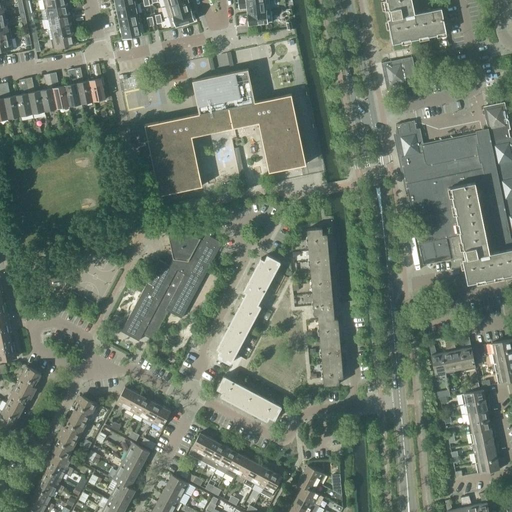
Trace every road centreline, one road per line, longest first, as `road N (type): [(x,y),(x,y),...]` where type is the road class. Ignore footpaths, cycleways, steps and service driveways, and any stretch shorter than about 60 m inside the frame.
road 1 (residential): [(197,397),(273,437),(286,437),(304,413),(355,407)]
road 2 (residential): [(92,361),(77,368),(37,349),(33,327),(56,322),(89,338)]
road 3 (residential): [(186,391),(243,263)]
road 4 (tertiary): [(383,236),(373,111)]
road 5 (tertiary): [(356,114),(383,236)]
